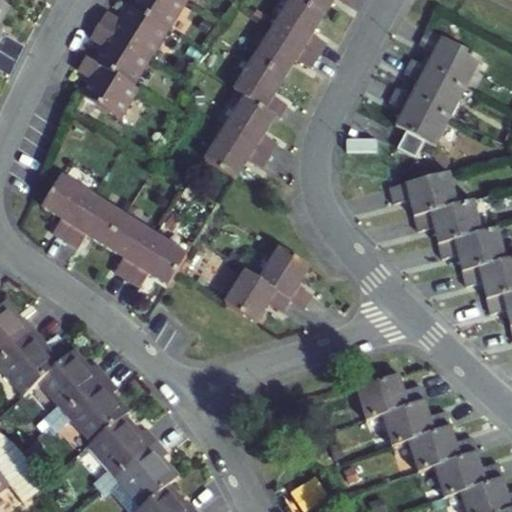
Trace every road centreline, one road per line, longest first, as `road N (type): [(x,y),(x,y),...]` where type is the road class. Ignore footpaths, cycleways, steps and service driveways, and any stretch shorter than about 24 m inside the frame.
road 1 (residential): [(409,314),(338,234),(315,179),(325,123),(392,0)]
road 2 (residential): [(185,391),(0,237)]
road 3 (residential): [(185,391),(409,314)]
road 4 (residential): [(0,147),(76,0)]
road 5 (residential): [(511,408),(409,314)]
road 6 (residential): [(254,511),(185,391)]
